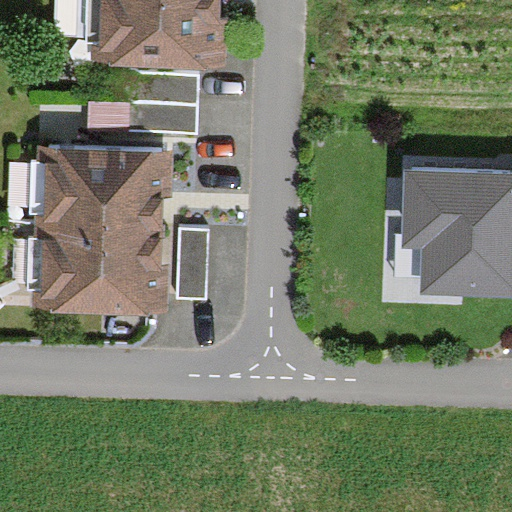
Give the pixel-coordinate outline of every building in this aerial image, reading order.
[(218,0),(91,0),(90,55),(218,58),(218,0)] [(124,71),(124,99),(193,99),(193,71),(124,71)] [(193,127),(193,99),(124,99),(124,127),(193,127)] [(30,221),(158,224),(159,145),(32,142),(30,221)] [(510,181),(400,179),(399,245),(420,245),(419,294),(508,295),(509,224),(510,181)] [(158,224),(30,221),(29,300),(139,302),(156,303),(158,224)] [(198,225),(171,225),(170,293),(197,293),(198,225)]
